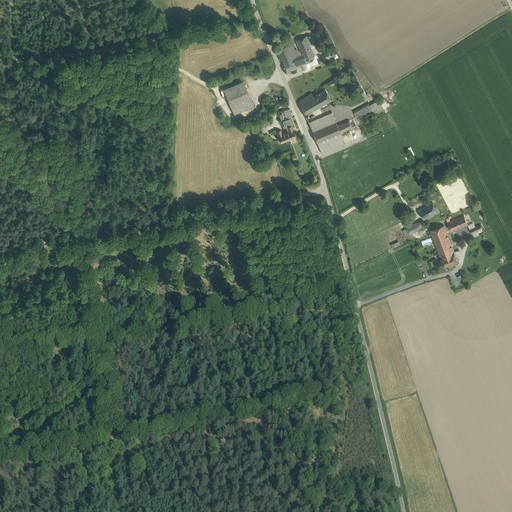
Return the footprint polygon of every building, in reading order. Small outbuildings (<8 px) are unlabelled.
[(294,42),(279,47),(288,70),(312,61),(310,57),(316,55),(308,35),(297,39),(301,50),(297,51),(294,42)] [(245,79),(224,87),(235,113),(255,105),(245,79)] [(313,91),(298,99),(307,115),(334,100),(327,87),(315,94),(313,91)] [(370,103),(354,112),(358,118),(374,110),(370,103)] [(292,107),(285,109),(287,116),(294,114),(292,107)] [(332,110),(307,120),(322,154),(347,143),(342,132),(354,127),(351,119),(339,124),(332,110)] [(284,119),(287,126),(294,124),(292,116),(284,119)] [(282,141),(297,135),(293,124),(287,127),(288,129),(283,132),(282,128),(277,130),(282,141)] [(444,166),(456,162),(453,156),(442,160),(444,166)] [(436,198),(419,209),(426,220),(443,209),(436,198)] [(465,214),(448,221),(452,231),(469,225),(465,214)] [(422,219),(409,226),(412,233),(425,226),(422,219)] [(445,223),(431,229),(446,267),(459,261),(445,223)] [(482,223),(471,228),(473,233),(484,228),(482,223)]
